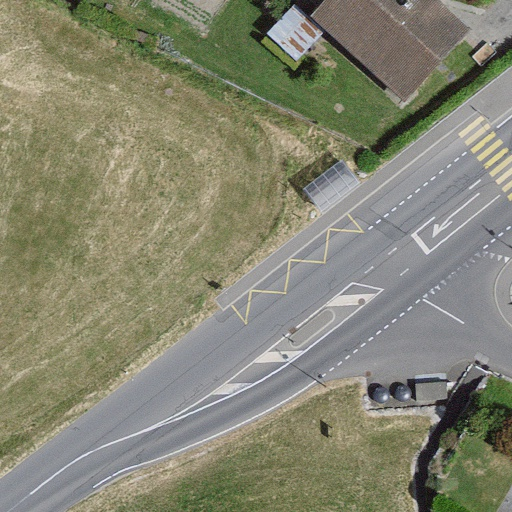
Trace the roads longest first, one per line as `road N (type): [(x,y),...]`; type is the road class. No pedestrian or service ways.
road 1 (tertiary): [(6,511),(102,446),(243,375),(387,265)]
road 2 (tertiary): [(387,265),(511,168)]
road 3 (residential): [(387,265),(420,299),(511,353)]
